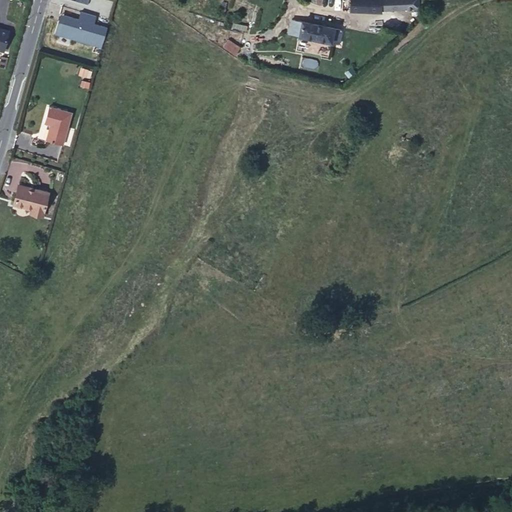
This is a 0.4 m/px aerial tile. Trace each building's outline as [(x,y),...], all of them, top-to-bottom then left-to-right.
[(419,0),(388,0),(388,10),(420,9),(419,0)] [(335,28),(303,23),(302,34),(341,39),(342,33),(335,32),(335,28)] [(0,51),(5,53),(11,30),(0,27),(0,51)] [(91,79),(92,70),(80,68),(78,76),(91,79)] [(186,77),(177,72),(169,89),(178,94),(186,77)] [(379,118),(358,109),(329,173),(343,180),(359,142),(363,144),(370,128),(373,129),(379,118)] [(78,118),(54,112),(49,129),(56,131),(52,147),(69,152),(78,118)] [(145,184),(131,177),(117,206),(130,212),(145,184)] [(57,197),(27,190),(22,209),(40,214),(38,218),(50,221),(57,197)]
